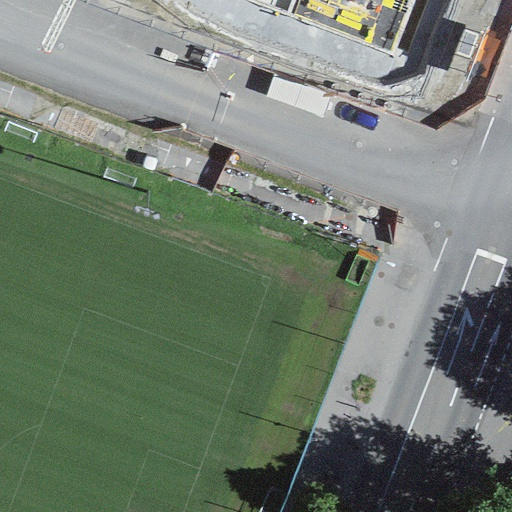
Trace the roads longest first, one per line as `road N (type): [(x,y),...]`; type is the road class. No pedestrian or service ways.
road 1 (unknown): [(0,11),(467,208)]
road 2 (secondary): [(397,511),(511,210)]
road 3 (unknown): [(511,48),(367,0)]
